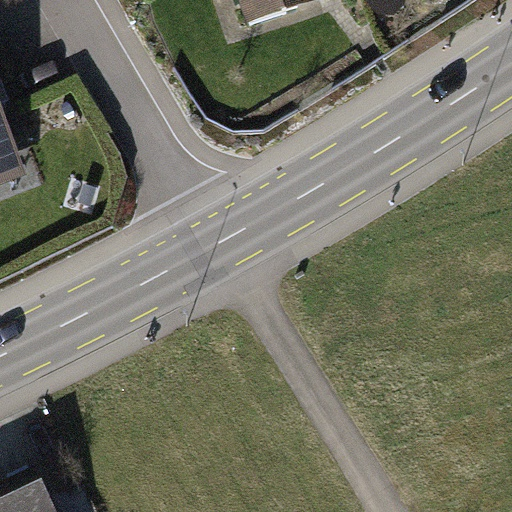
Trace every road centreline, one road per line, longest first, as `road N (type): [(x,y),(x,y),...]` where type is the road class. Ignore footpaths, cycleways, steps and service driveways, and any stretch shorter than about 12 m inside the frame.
road 1 (secondary): [(210,248),(511,65)]
road 2 (residential): [(67,0),(210,248)]
road 3 (secondary): [(0,355),(210,248)]
